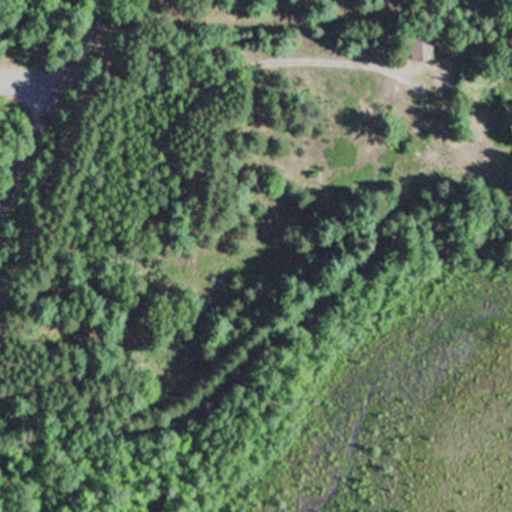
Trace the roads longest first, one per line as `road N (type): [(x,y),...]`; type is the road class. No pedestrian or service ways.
road 1 (residential): [(0,411),(115,433),(453,229),(511,227)]
road 2 (residential): [(0,201),(47,92),(104,0)]
